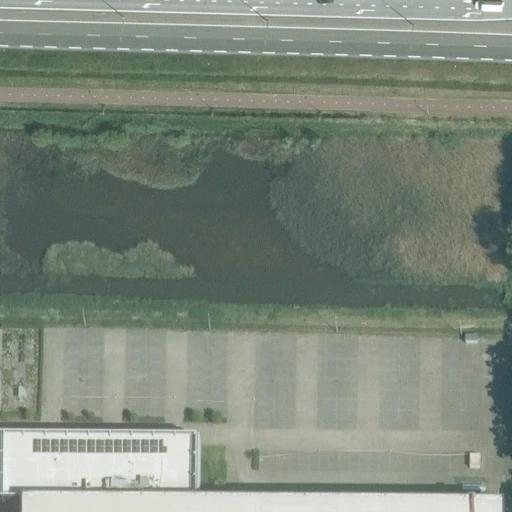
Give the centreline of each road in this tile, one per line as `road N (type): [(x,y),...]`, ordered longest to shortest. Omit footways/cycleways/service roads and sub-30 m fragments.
road 1 (primary): [(0,40),(511,54)]
road 2 (unknown): [(302,439),(428,441)]
